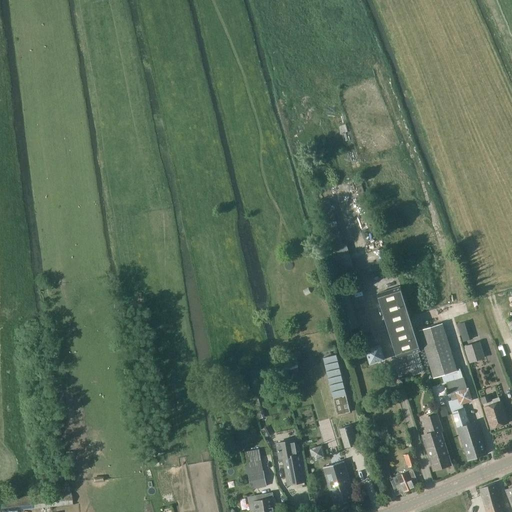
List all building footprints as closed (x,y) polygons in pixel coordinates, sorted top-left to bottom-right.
[(361,202),(367,200),(360,177),(354,178),(361,202)] [(387,260),(371,265),(373,272),(389,267),(387,260)] [(421,351),(400,286),(378,294),(398,358),(421,351)] [(434,378),(458,370),(443,322),(419,329),(434,378)] [(470,363),(482,359),(477,343),(465,347),(470,363)] [(366,350),(371,364),(384,359),(380,345),(366,350)] [(351,412),(337,354),(324,358),(338,415),(351,412)] [(288,363),(289,369),(297,367),(295,357),(287,359),(288,363)] [(377,384),(392,380),(389,370),(375,374),(377,384)] [(447,383),(453,400),(460,398),(462,403),(471,400),(464,377),(447,383)] [(492,400),(490,395),(481,398),(483,404),(484,404),(491,429),(508,423),(502,402),(501,402),(499,397),(492,400)] [(465,409),(453,413),(468,460),(488,454),(478,421),(470,423),(465,409)] [(424,436),(430,454),(445,449),(440,431),(443,430),(438,415),(426,419),(430,434),(424,436)] [(346,447),(346,448),(358,445),(352,425),(340,429),(346,447)] [(379,439),(389,436),(386,425),(376,427),(379,439)] [(284,457),(288,485),(306,481),(302,454),(300,444),(296,444),(295,440),(277,443),(280,458),(284,457)] [(243,452),(245,463),(261,460),(259,449),(246,451),(243,452)] [(450,465),(449,460),(452,459),(450,454),(447,455),(445,449),(430,454),(432,460),(435,469),(450,465)] [(396,476),(390,479),(394,487),(397,495),(420,486),(416,478),(413,470),(412,470),(411,467),(417,465),(414,452),(404,455),(407,465),(404,466),(405,467),(407,472),(396,476)] [(385,479),(391,477),(383,455),(377,457),(385,479)] [(335,505),(355,499),(345,462),(324,468),(335,505)] [(249,474),(251,489),(267,486),(264,471),(249,474)] [(486,511),(505,511),(497,483),(480,488),(486,511)] [(0,499),(0,511),(73,503),(71,491),(0,499)] [(256,511),(275,511),(275,508),(277,507),(276,498),(274,498),(273,493),(249,497),(251,511),(256,510),(256,511)]
